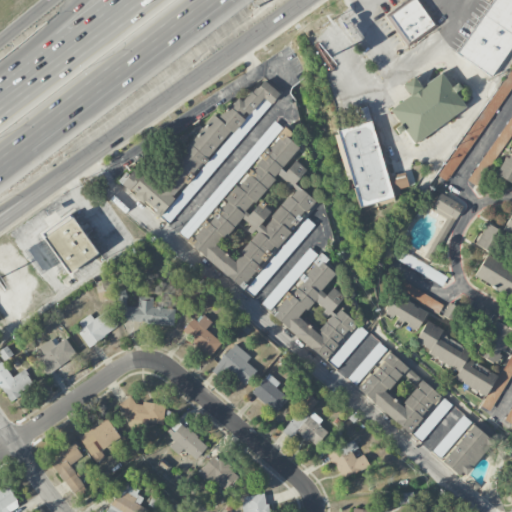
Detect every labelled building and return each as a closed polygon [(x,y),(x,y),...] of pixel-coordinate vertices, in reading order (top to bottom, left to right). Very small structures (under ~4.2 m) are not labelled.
[(407,44),(434,25),(417,0),(409,0),(387,16),(407,44)] [(490,76),(511,44),(511,0),(493,0),(456,53),(490,76)] [(511,66),(438,176),(447,182),(511,86),(511,66)] [(415,141),(463,107),(441,74),(391,109),(415,141)] [(277,92),(262,79),(243,103),(236,97),(218,119),(212,115),(172,165),(175,168),(162,184),(138,164),(129,175),(125,172),(117,182),(171,225),(277,92)] [(339,130),(358,208),(400,198),(398,189),(408,186),(404,171),(384,176),(367,107),(354,110),(358,125),(339,130)] [(178,235),(241,287),(289,230),(314,200),(294,184),(306,170),(295,161),(285,173),(281,169),(299,147),(287,138),(290,133),(274,120),(178,235)] [(511,150),(499,177),(511,183),(511,150)] [(446,236),(462,206),(439,194),(431,210),(446,218),(439,232),(446,236)] [(511,210),(501,232),(511,237),(511,269),(485,255),(473,277),(511,297),(511,210)] [(70,271),(97,252),(70,213),(43,231),(70,271)] [(254,296),(314,225),(306,218),(245,289),(254,296)] [(487,252),(500,231),(487,223),(474,244),(487,252)] [(424,257),(434,262),(448,238),(438,232),(424,257)] [(138,296),(137,307),(125,307),(126,292),(118,292),(117,322),(174,325),(174,308),(153,308),(153,297),(138,296)] [(426,309),(390,297),(384,314),(397,318),(396,320),(407,324),(406,327),(418,331),(426,309)] [(74,325),(90,347),(117,327),(106,311),(94,319),(90,314),(74,325)] [(181,332),(209,358),(221,344),(206,329),(211,323),(203,315),(197,322),(193,319),(181,332)] [(511,332),(511,330),(494,320),(476,354),(495,364),(511,332)] [(511,351),(499,376),(467,359),(471,351),(440,335),(443,330),(426,321),(415,342),(430,350),(427,355),(458,371),(454,379),(485,396),(480,406),(491,412),(511,372),(511,351)] [(328,361),(336,368),(366,334),(359,327),(328,361)] [(44,354),(36,360),(47,375),(76,355),(65,339),(54,346),(50,341),(40,348),(44,354)] [(346,381),(409,433),(440,395),(422,380),(401,405),(386,393),(401,374),(413,384),(419,377),(377,343),(346,381)] [(211,371),(220,378),(226,371),(243,386),(256,371),(246,362),(250,357),(234,344),(211,371)] [(0,350),(0,356),(4,361),(13,355),(6,346),(0,350)] [(0,387),(9,401),(34,385),(24,370),(11,378),(0,360),(0,387)] [(275,388),(279,383),(268,374),(252,393),(276,413),(288,398),(275,388)] [(282,431),(291,438),(296,432),(315,447),(327,432),(318,425),(320,422),(308,412),(316,401),(309,396),(282,431)] [(165,405),(132,402),(132,399),(121,398),(119,415),(132,417),(131,426),(146,428),(146,423),(163,424),(165,405)] [(412,434),(420,441),(451,405),(444,399),(412,434)] [(463,478),(492,440),(461,416),(431,454),(463,478)] [(120,437),(105,417),(77,437),(96,463),(105,456),(102,451),(120,437)] [(169,447),(179,455),(183,450),(196,460),(207,445),(176,420),(165,433),(175,440),(169,447)] [(363,455),(355,459),(351,452),(358,448),(354,440),(328,454),(342,480),(369,466),(363,455)] [(69,465),(83,456),(74,443),(49,460),(77,500),(88,493),(69,465)] [(224,490),(238,476),(214,454),(198,472),(211,485),(214,481),(224,490)] [(106,511),(143,511),(145,509),(138,505),(144,495),(123,483),(106,511)] [(10,511),(20,505),(6,484),(0,487),(0,511),(10,511)] [(396,494),(397,504),(413,503),(412,493),(396,494)] [(266,511),(265,494),(241,496),(242,511),(266,511)]
